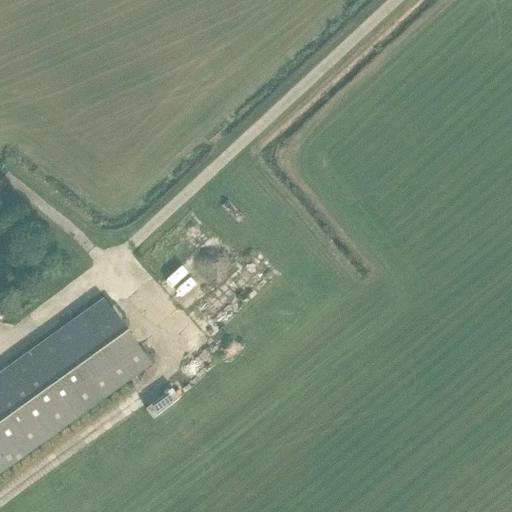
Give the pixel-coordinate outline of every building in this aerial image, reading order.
[(27,288),(36,300),(63,280),(55,268),(27,288)] [(187,295),(204,282),(198,274),(181,288),(187,295)] [(234,277),(224,299),(248,309),(258,287),(234,277)] [(0,473),(149,366),(103,301),(0,374),(0,473)] [(178,402),(171,393),(148,412),(155,421),(178,402)]
